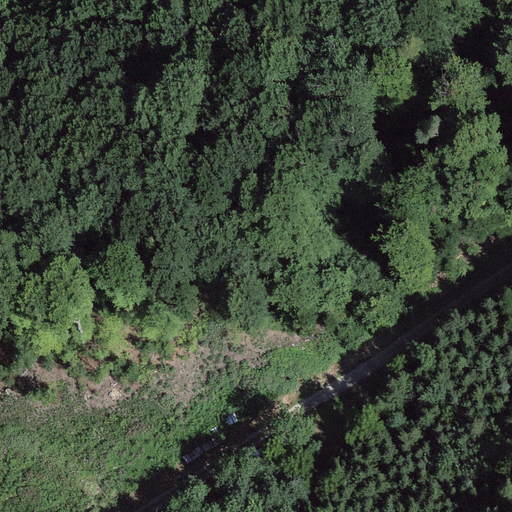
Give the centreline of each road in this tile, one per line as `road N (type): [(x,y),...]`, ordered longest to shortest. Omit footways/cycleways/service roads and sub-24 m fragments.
road 1 (track): [(511,263),(157,511)]
road 2 (track): [(307,511),(376,360)]
